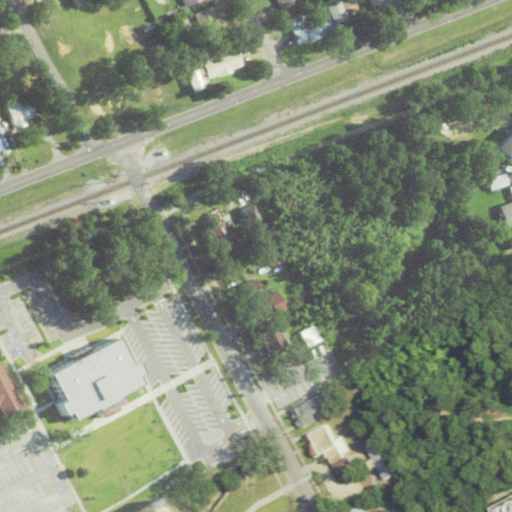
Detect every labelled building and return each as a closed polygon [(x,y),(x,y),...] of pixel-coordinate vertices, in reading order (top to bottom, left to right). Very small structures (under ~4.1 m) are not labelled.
[(72,0),(77,8),(94,0),(72,0)] [(204,1),(203,0),(179,0),(183,9),(204,1)] [(303,0),(282,11),(276,0),(303,0)] [(325,3),(332,0),(338,0),(345,17),(332,22),(325,3)] [(398,0),(375,13),(367,0),(398,0)] [(195,12),(211,5),(218,22),(223,35),(207,42),(195,12)] [(307,39),(295,43),(287,18),(300,13),(300,15),(314,10),(315,14),(325,11),(333,33),(308,41),(307,39)] [(188,16),(193,14),(199,29),(194,31),(188,16)] [(352,25),(358,37),(351,40),(346,28),(347,27),(344,21),(348,19),(351,25),(352,25)] [(235,46),(242,64),(230,68),(231,70),(219,75),(218,73),(207,78),(201,60),(235,46)] [(193,65),(201,62),(205,72),(197,75),(193,65)] [(188,69),(193,67),(197,77),(198,77),(202,87),(196,89),(188,69)] [(3,103),(26,94),(33,113),(23,117),(25,121),(12,126),(3,103)] [(494,145),(511,127),(511,157),(509,160),(494,145)] [(500,168),(502,172),(493,175),(492,170),(498,167),(499,169),(500,168)] [(487,192),(506,186),(502,174),(483,180),(487,192)] [(500,211),(498,205),(511,200),(511,197),(508,185),(511,183),(511,223),(505,226),(501,215),(499,216),(497,212),(500,211)] [(240,207),(251,202),(258,218),(247,223),(240,207)] [(217,216),(219,219),(221,217),(223,221),(221,222),(222,224),(226,222),(233,234),(216,243),(205,223),(203,220),(211,216),(213,219),(217,216)] [(492,226),(503,223),(505,230),(495,234),(492,226)] [(272,267),(267,257),(255,262),(249,249),(275,237),(278,241),(272,244),(281,262),(272,267)] [(236,288),(255,277),(260,287),(242,297),(236,288)] [(267,312),(248,322),(239,303),(270,287),(281,308),(268,315),(267,312)] [(267,352),(264,354),(254,334),(273,325),(273,326),(280,323),(288,340),(279,344),(282,351),(269,357),(267,352)] [(304,348),(318,342),(311,326),(297,332),(304,348)] [(42,373),(67,421),(89,410),(92,415),(95,413),(97,417),(117,407),(115,403),(117,402),(113,396),(136,384),(132,376),(138,373),(131,361),(126,363),(125,362),(111,335),(109,336),(85,349),(87,354),(73,362),(71,358),(42,373)] [(0,408),(1,410),(18,402),(0,366),(0,408)] [(296,420),(290,407),(323,390),(331,405),(322,410),(325,416),(305,427),(301,431),(298,426),(296,420)] [(355,410),(364,405),(367,411),(358,416),(355,410)] [(347,456),(355,472),(340,480),(332,464),(331,464),(325,452),(314,457),(310,448),(313,447),(311,443),(315,441),(310,432),(326,423),(343,457),(347,456)] [(368,461),(373,458),(366,444),(381,436),(401,470),(385,480),(378,466),(372,469),(368,461)] [(169,491),(184,482),(188,489),(173,498),(169,491)] [(511,511),(494,511),(490,504),(511,492),(511,511)] [(169,511),(161,496),(132,511),(169,511)] [(186,511),(181,499),(151,511),(186,511)]
